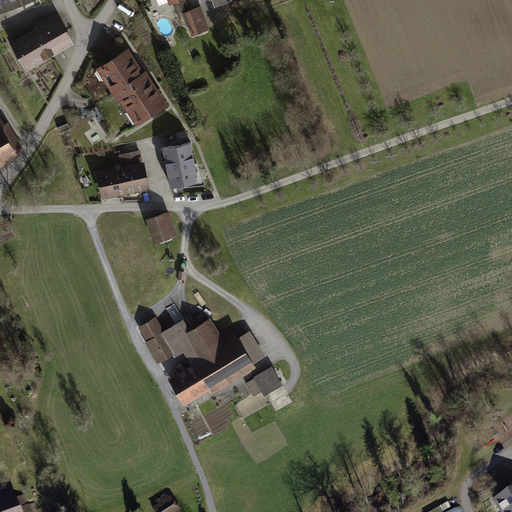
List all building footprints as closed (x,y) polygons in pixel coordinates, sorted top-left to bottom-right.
[(0,0),(0,10),(24,1),(23,0),(0,0)] [(200,8),(185,13),(192,34),(207,28),(200,8)] [(26,66),(69,42),(55,16),(37,26),(39,30),(13,44),(26,66)] [(138,119),(139,121),(165,104),(147,76),(145,77),(127,50),(101,67),(103,69),(104,68),(108,75),(105,77),(115,92),(119,89),(123,95),(120,97),(131,111),(133,109),(139,118),(138,119)] [(0,159),(14,151),(0,127),(4,125),(0,118),(0,159)] [(58,127),(61,133),(70,130),(68,123),(58,127)] [(163,148),(171,186),(183,183),(182,176),(197,173),(190,142),(163,148)] [(121,164),(122,168),(143,164),(139,151),(119,155),(121,164)] [(101,178),(104,195),(126,190),(122,168),(121,164),(115,165),(116,170),(96,174),(97,178),(101,178)] [(122,168),(126,190),(147,186),(143,164),(122,168)] [(149,219),(157,240),(170,236),(163,214),(149,219)] [(175,323),(182,319),(176,306),(169,309),(175,323)] [(245,369),(251,366),(249,363),(235,340),(226,346),(210,319),(190,331),(183,319),(162,332),(154,319),(141,327),(160,359),(173,352),(175,355),(185,348),(195,364),(171,378),(184,400),(243,365),(245,369)] [(248,332),(235,340),(249,363),(262,355),(248,332)] [(272,368),(247,383),(253,393),(261,388),(264,392),(281,382),(272,368)] [(511,490),(495,502),(501,511),(510,511),(511,511),(511,490)] [(15,498),(0,503),(0,511),(12,511),(20,509),(15,498)] [(176,511),(171,503),(159,511),(176,511)]
